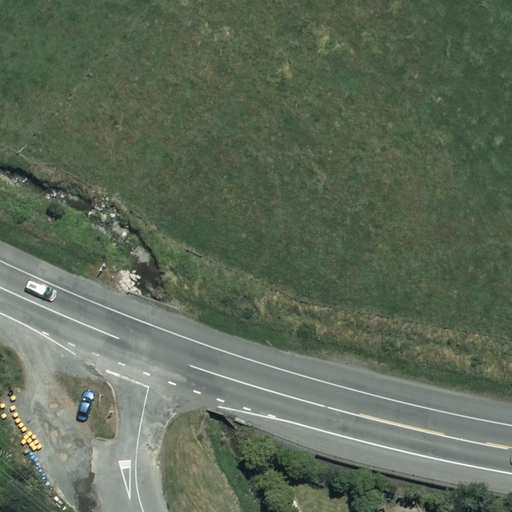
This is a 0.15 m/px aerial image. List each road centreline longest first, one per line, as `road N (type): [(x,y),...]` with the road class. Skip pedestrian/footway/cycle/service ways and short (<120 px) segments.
road 1 (trunk): [(147,348),(416,425),(511,442)]
road 2 (tertiary): [(139,511),(132,470),(147,348)]
road 3 (trunk): [(0,283),(147,348)]
